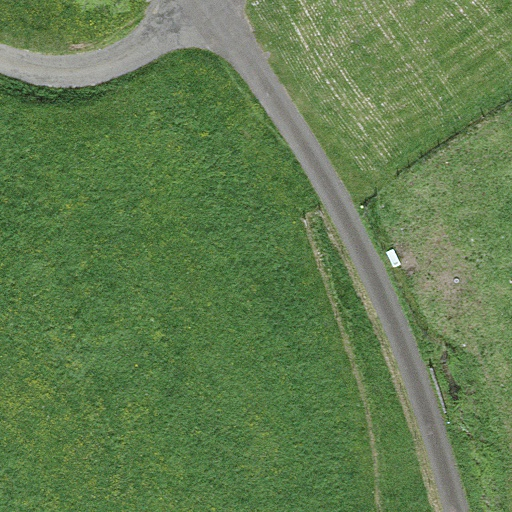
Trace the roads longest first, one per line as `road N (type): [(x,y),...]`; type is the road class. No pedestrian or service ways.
road 1 (track): [(215,0),(335,193),(408,349),(458,511)]
road 2 (residential): [(0,55),(74,71),(118,62),(194,0)]
